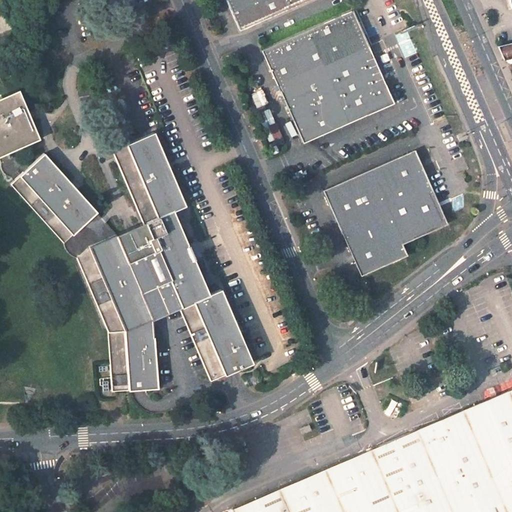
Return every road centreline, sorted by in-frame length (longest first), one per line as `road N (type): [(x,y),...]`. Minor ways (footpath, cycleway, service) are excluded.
road 1 (tertiary): [(336,362),(181,0)]
road 2 (secondary): [(38,439),(218,426),(281,399),(336,362)]
road 3 (secondary): [(393,317),(511,238)]
road 4 (primary): [(433,0),(487,130)]
road 5 (unknown): [(484,384),(465,322),(492,310),(511,342)]
road 6 (secondary): [(487,130),(490,196),(462,247)]
road 7 (primary): [(511,113),(462,0)]
